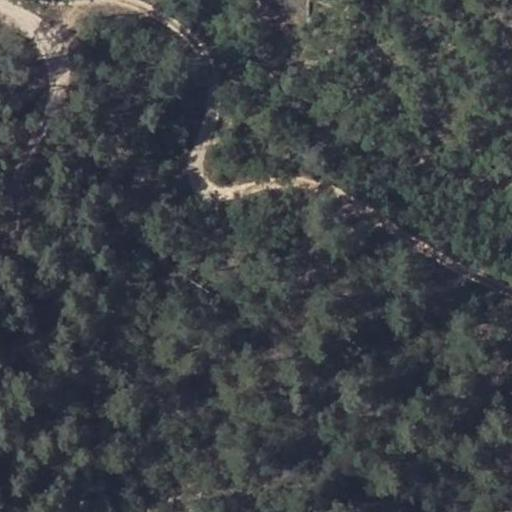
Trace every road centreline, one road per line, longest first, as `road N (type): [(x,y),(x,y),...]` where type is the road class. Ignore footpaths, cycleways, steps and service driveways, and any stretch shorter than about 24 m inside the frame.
road 1 (track): [(33,29),(82,5),(129,7),(173,24),(201,69),(202,170),(212,191),(308,176),(407,239),(511,286)]
road 2 (track): [(0,8),(33,29),(49,66),(51,106),(0,217)]
road 3 (track): [(0,376),(59,461),(69,511)]
